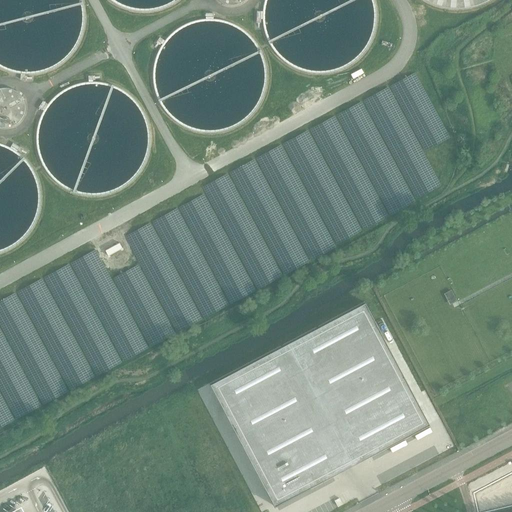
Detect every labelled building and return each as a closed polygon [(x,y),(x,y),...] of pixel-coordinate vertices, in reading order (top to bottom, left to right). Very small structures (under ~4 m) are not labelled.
[(0,0),(0,64),(12,70),(27,72),(43,69),(57,62),(68,53),(77,40),(82,25),(82,8),(79,0),(0,0)] [(113,0),(116,1),(129,7),(144,9),(160,6),(173,0),(113,0)] [(278,52),(292,64),(305,69),(320,71),(337,69),(351,62),(362,52),(370,39),(375,25),(375,8),(373,0),(266,0),(265,5),(264,22),(269,39),(278,52)] [(168,111),(182,122),(196,128),(210,130),(227,127),(241,120),(252,111),(261,98),(266,83),(266,66),(261,51),(254,38),(243,28),(232,22),(215,18),(200,19),(183,25),(169,36),(160,49),(155,63),(155,81),(160,97),(168,111)] [(51,174),(65,185),(79,190),(93,192),(110,190),(124,183),(135,173),(144,160),(148,146),(149,129),(144,114),(136,101),(126,91),(115,85),(98,81),(83,81),(66,87),(52,98),(43,112),(38,126),(38,143),(42,160),(51,174)] [(0,248),(14,242),(25,233),(34,220),(38,205),(39,188),(34,173),(26,160),(16,151),(5,144),(0,143),(0,248)] [(117,238),(102,247),(105,252),(120,244),(117,238)] [(452,291),(444,295),(447,301),(454,297),(452,291)] [(273,506),(429,424),(364,302),(209,384),(273,506)] [(511,473),(476,492),(481,511),(489,511),(511,506),(511,473)] [(339,498),(334,501),(338,507),(343,505),(339,498)]
